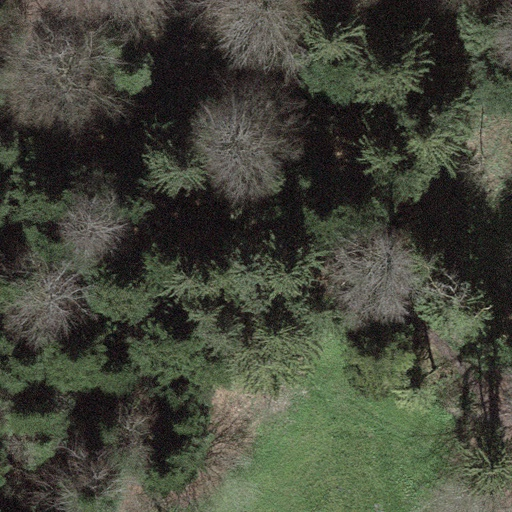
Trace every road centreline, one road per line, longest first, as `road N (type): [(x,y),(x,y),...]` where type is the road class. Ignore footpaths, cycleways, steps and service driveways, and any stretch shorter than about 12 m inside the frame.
road 1 (track): [(65,0),(191,0)]
road 2 (track): [(0,108),(63,0)]
